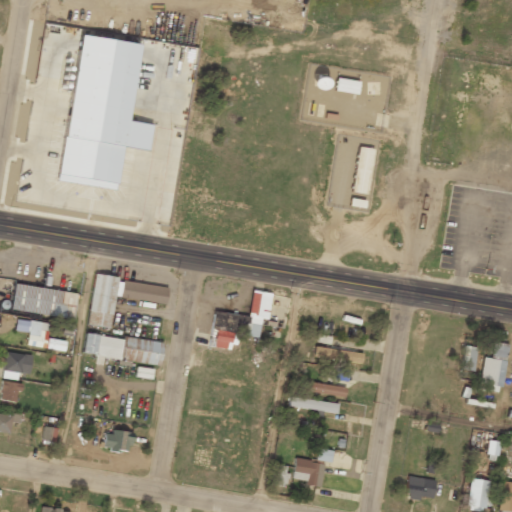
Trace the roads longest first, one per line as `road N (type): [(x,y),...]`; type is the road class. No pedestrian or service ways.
road 1 (residential): [(457,0),(373,511)]
road 2 (tertiary): [(0,227),(511,310)]
road 3 (residential): [(0,468),(286,511)]
road 4 (residential): [(198,259),(157,490)]
road 5 (residential): [(26,0),(0,158)]
